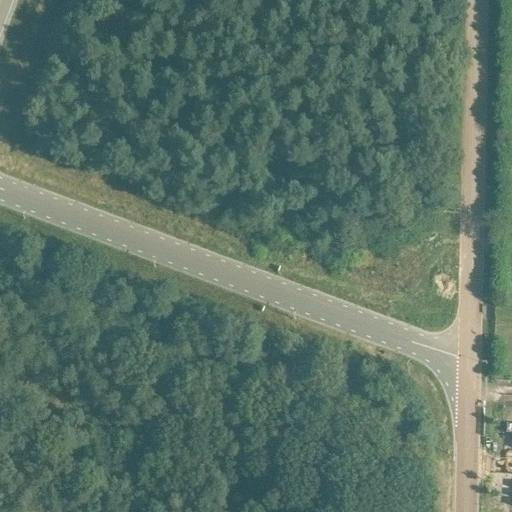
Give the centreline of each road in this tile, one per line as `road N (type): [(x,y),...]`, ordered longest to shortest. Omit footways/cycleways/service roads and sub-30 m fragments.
road 1 (unclassified): [(0,187),(469,362)]
road 2 (unclassified): [(469,362),(476,0)]
road 3 (unclassified): [(466,511),(469,362)]
